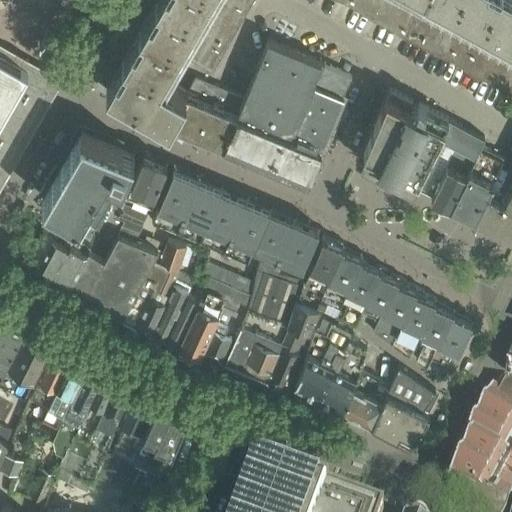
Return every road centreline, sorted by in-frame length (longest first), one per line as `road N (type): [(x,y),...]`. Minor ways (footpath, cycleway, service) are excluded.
road 1 (residential): [(318,210),(506,312),(423,473),(363,437),(251,396)]
road 2 (residential): [(0,222),(72,94),(318,210)]
road 3 (residential): [(251,396),(0,268)]
road 4 (residential): [(318,210),(381,60)]
road 5 (residential): [(381,60),(511,131)]
road 6 (residential): [(274,0),(381,60)]
road 7 (residential): [(209,511),(251,396)]
